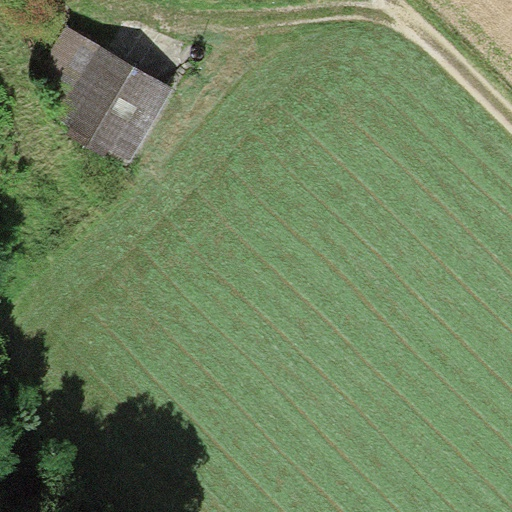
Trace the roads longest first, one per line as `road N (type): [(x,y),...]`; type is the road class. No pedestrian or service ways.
road 1 (track): [(391,8),(162,19),(96,0)]
road 2 (track): [(382,0),(511,122)]
